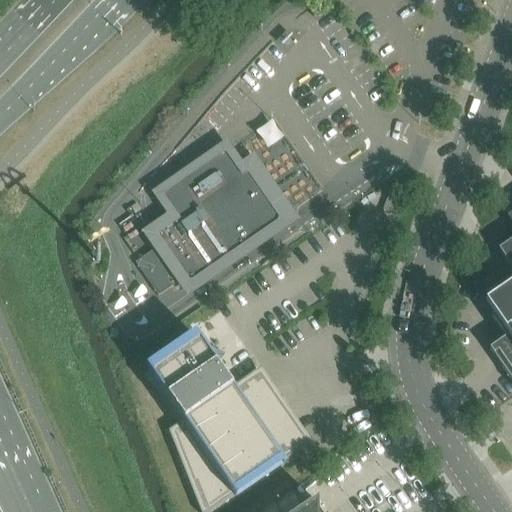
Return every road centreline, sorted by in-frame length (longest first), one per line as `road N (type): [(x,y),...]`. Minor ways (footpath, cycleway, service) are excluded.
road 1 (unclassified): [(490,511),(426,415),(405,355),(409,307),(511,18)]
road 2 (unknown): [(329,365),(343,412),(324,416),(255,334),(251,313),(358,222)]
road 3 (unknown): [(511,177),(467,297),(472,329),(511,395)]
road 4 (secondary): [(0,109),(108,0)]
road 5 (unknown): [(358,222),(329,365)]
